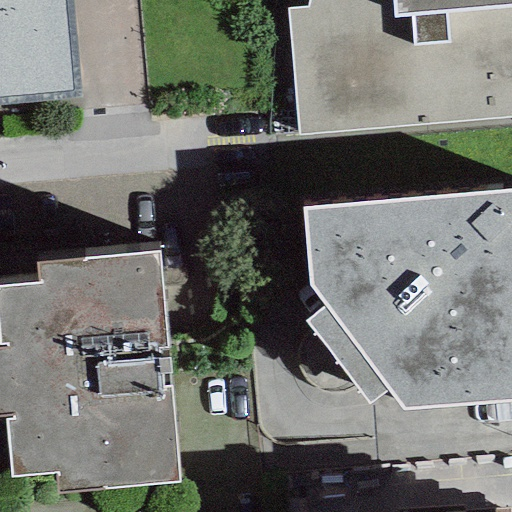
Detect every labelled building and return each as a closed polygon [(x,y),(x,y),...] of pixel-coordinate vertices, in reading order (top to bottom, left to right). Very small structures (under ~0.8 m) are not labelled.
[(0,0),(0,105),(77,97),(68,0),(0,0)] [(392,0),(307,0),(306,7),(285,10),(294,136),(511,117),(511,5),(394,17),(392,0)] [(511,0),(392,0),(394,17),(511,5),(511,0)] [(511,190),(304,210),(312,289),(323,308),(307,320),(370,404),(390,389),(404,409),(511,402),(511,190)] [(157,254),(35,265),(37,285),(0,288),(0,415),(2,416),(8,480),(54,476),(56,496),(178,485),(157,254)]
